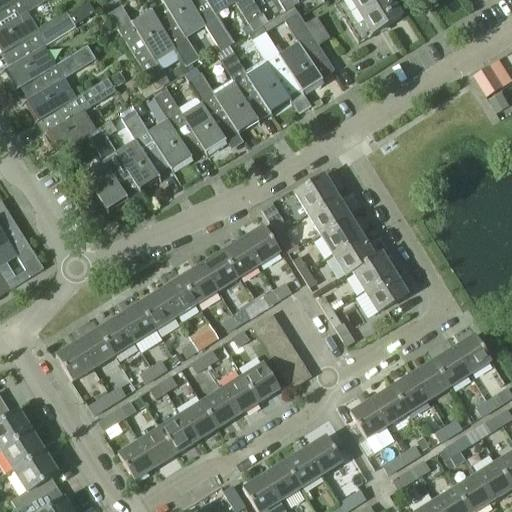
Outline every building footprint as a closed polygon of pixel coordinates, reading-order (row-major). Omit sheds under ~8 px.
[(45,0),(19,0),(16,2),(0,13),(0,52),(3,57),(16,48),(15,48),(33,36),(21,17),(46,1),(45,0)] [(0,0),(0,13),(16,2),(15,0),(0,0)] [(171,48),(182,67),(185,71),(198,62),(182,36),(201,25),(201,24),(190,7),(186,0),(173,0),(162,7),(172,22),(160,29),(160,30),(171,48)] [(186,0),(190,7),(201,24),(201,25),(215,47),(219,54),(228,48),(232,46),(228,39),(212,13),(231,1),(230,0),(186,0)] [(248,0),(230,0),(231,1),(247,27),(260,19),(248,0)] [(283,14),(297,6),(293,0),(289,0),(288,1),(279,7),(283,14)] [(357,47),(402,20),(389,0),(346,0),(334,8),(357,47)] [(8,70),(20,91),(36,80),(50,72),(50,71),(38,53),(75,30),(66,16),(15,48),(16,48),(23,60),(8,70)] [(300,50),(281,62),(280,62),(290,77),(289,77),(298,92),(299,93),(333,72),(318,48),(304,27),(297,16),(284,24),(300,50)] [(152,60),(171,48),(160,30),(160,29),(153,17),(120,37),(154,93),(168,85),(152,60)] [(316,20),(304,27),(318,48),(329,41),(316,20)] [(261,29),(248,37),(251,44),(252,44),(265,36),(261,29)] [(262,61),(243,72),(249,82),(247,82),(257,96),(256,97),(264,109),(266,113),(287,100),(286,99),(298,92),(289,77),(290,77),(280,62),(281,62),(266,37),(265,36),(252,44),(262,61)] [(50,72),(36,80),(44,93),(27,103),(40,123),(38,125),(40,124),(57,113),(56,113),(70,104),(70,103),(59,85),(94,63),(86,48),(50,71),(50,72)] [(219,54),(215,57),(220,64),(233,56),(228,48),(219,54)] [(229,80),(211,91),(217,102),(216,102),(225,116),(225,117),(234,133),(254,120),(252,116),(264,109),(256,97),(257,96),(247,82),(249,82),(243,72),(233,56),(220,64),(229,80)] [(172,72),(172,73),(177,81),(183,77),(185,76),(187,75),(185,71),(182,67),(172,72)] [(485,70),(470,80),(475,88),(483,100),(489,96),(498,91),(485,70)] [(216,102),(217,102),(211,91),(201,77),(188,85),(203,110),(184,122),(183,123),(191,134),(195,142),(202,153),(222,141),(234,133),(225,117),(225,116),(216,102)] [(57,113),(40,124),(46,134),(57,153),(93,133),(81,115),(114,94),(113,92),(106,82),(106,80),(70,103),(70,104),(56,113),(57,113)] [(159,154),(163,162),(168,169),(188,157),(184,149),(195,142),(191,134),(183,123),(184,122),(166,93),(153,101),(169,127),(150,138),(149,139),(159,154)] [(141,104),(135,108),(141,118),(147,115),(141,104)] [(149,139),(150,138),(134,113),(120,122),(136,147),(117,159),(116,159),(135,189),(156,177),(151,169),(163,162),(159,154),(149,139)] [(104,167),(84,179),(103,209),(135,189),(116,159),(117,159),(105,140),(101,133),(88,141),(104,167)] [(307,217),(335,200),(335,199),(337,198),(330,187),(328,188),(322,178),(294,196),(307,217)] [(320,238),(348,220),(347,219),(349,218),(343,208),(341,209),(335,200),(307,217),(320,238)] [(271,206),(261,212),(275,236),(282,232),(286,229),(271,206)] [(354,230),(348,220),(320,238),(332,258),(361,241),(360,239),(362,238),(356,228),(354,230)] [(263,230),(242,243),(258,269),(279,256),(263,230)] [(282,232),(275,236),(284,249),(290,245),(282,232)] [(0,233),(0,262),(13,255),(28,280),(42,272),(20,236),(7,244),(0,233)] [(376,260),(375,259),(369,249),(367,250),(361,241),(332,258),(345,279),(352,275),(352,274),(376,260)] [(258,269),(242,243),(221,256),(238,282),(258,269)] [(217,295),(238,282),(221,256),(200,268),(217,295)] [(380,256),(375,259),(376,260),(352,274),(352,275),(364,295),(393,277),(392,275),(393,274),(388,264),(386,265),(380,256)] [(301,277),(308,273),(299,259),(292,263),(301,277)] [(217,295),(200,268),(180,281),(196,308),(217,295)] [(315,286),(308,273),(301,277),(309,290),(315,286)] [(0,298),(9,292),(0,277),(0,298)] [(398,286),(393,277),(364,295),(377,315),(406,297),(405,295),(406,294),(400,285),(398,286)] [(175,320),(196,308),(180,281),(159,294),(175,320)] [(274,293),(279,301),(290,295),(284,286),(274,293)] [(269,308),(279,301),(274,293),(263,299),(269,308)] [(159,294),(138,307),(154,333),(175,320),(159,294)] [(326,317),(332,313),(323,299),(317,303),(326,317)] [(138,307),(118,320),(134,346),(154,333),(138,307)] [(232,319),(238,329),(249,322),(243,312),(232,319)] [(341,327),(332,313),(326,317),(334,331),(341,327)] [(257,341),(278,328),(271,317),(250,329),(257,341)] [(227,335),(238,329),(232,319),(221,325),(227,335)] [(134,346),(118,320),(97,333),(113,359),(134,346)] [(263,351),(284,338),(278,328),(257,341),(263,351)] [(202,338),(190,345),(196,354),(207,347),(216,341),(211,332),(202,338)] [(93,372),(113,359),(97,333),(76,346),(93,372)] [(236,351),(249,342),(244,334),(230,343),(236,351)] [(270,362),(290,349),(284,338),(263,351),(270,362)] [(474,338),(452,351),(469,377),(490,364),(474,338)] [(186,360),(196,354),(190,345),(180,351),(186,360)] [(93,372),(76,346),(55,359),(71,385),(93,372)] [(276,372),(297,359),(290,349),(270,362),(276,372)] [(452,351),(432,364),(448,390),(469,377),(452,351)] [(213,354),(201,361),(206,369),(218,362),(213,354)] [(178,356),(171,360),(176,367),(182,362),(178,356)] [(283,382),(303,369),(297,359),(276,372),(283,382)] [(206,369),(201,361),(190,368),(195,376),(206,369)] [(161,364),(150,370),(155,379),(166,372),(161,364)] [(432,364),(411,377),(427,403),(448,390),(432,364)] [(262,367),(241,380),(258,406),(279,393),(262,367)] [(309,379),(303,369),(283,382),(289,392),(309,379)] [(155,379),(150,370),(139,377),(145,386),(155,379)] [(411,377),(390,390),(406,416),(427,403),(411,377)] [(160,387),(165,395),(177,388),(172,379),(160,387)] [(241,380),(221,392),(237,419),(258,406),(241,380)] [(154,402),(165,395),(160,387),(149,393),(154,402)] [(108,397),(114,405),(125,398),(119,390),(108,397)] [(390,390),(369,403),(386,429),(406,416),(390,390)] [(221,392),(200,405),(217,431),(237,419),(221,392)] [(505,392),(485,404),(491,413),(511,401),(505,392)] [(93,418),(114,405),(108,397),(87,409),(93,418)] [(386,429),(369,403),(348,416),(364,442),(386,429)] [(485,404),(475,411),(480,420),(491,413),(485,404)] [(118,413),(124,421),(136,414),(130,405),(118,413)] [(217,431),(200,405),(180,418),(196,444),(217,431)] [(0,453),(30,435),(24,426),(27,424),(20,414),(18,415),(17,413),(0,423),(0,453)] [(103,434),(124,421),(118,413),(98,425),(103,434)] [(507,413),(496,420),(501,427),(511,421),(507,413)] [(175,457),(196,444),(180,418),(159,431),(175,457)] [(501,427),(496,420),(485,426),(490,434),(501,427)] [(455,423),(444,430),(450,438),(461,432),(455,423)] [(450,438),(444,430),(434,437),(439,445),(450,438)] [(175,457),(159,431),(138,444),(154,470),(175,457)] [(31,435),(30,435),(0,453),(0,454),(12,475),(43,455),(37,446),(39,445),(32,434),(31,435)] [(325,439),(304,452),(320,479),(341,466),(325,439)] [(466,439),(455,445),(460,454),(471,447),(466,439)] [(133,483),(154,470),(138,444),(117,457),(133,483)] [(460,454),(455,445),(444,452),(449,461),(460,454)] [(414,449),(402,456),(407,465),(419,457),(414,449)] [(304,452),(283,465),(300,492),(320,479),(304,452)] [(511,454),(494,465),(511,492),(511,490),(511,454)] [(48,464),(43,455),(12,475),(25,495),(10,504),(14,511),(22,511),(56,491),(49,481),(57,476),(56,474),(57,474),(50,463),(48,464)] [(402,456),(382,469),(387,477),(407,465),(402,456)] [(283,465),(262,478),(279,505),(300,492),(283,465)] [(424,465),(412,472),(417,481),(429,473),(424,465)] [(494,465),(474,478),(490,504),(511,492),(494,465)] [(412,472),(392,484),(397,493),(417,481),(412,472)] [(267,511),(279,505),(262,478),(241,491),(254,511),(267,511)] [(474,478),(453,491),(465,511),(478,511),(490,504),(474,478)] [(233,511),(241,511),(244,510),(231,490),(222,495),(233,511)] [(56,491),(22,511),(72,511),(66,501),(64,503),(63,501),(62,501),(56,491)] [(465,511),(453,491),(432,504),(437,511),(465,511)] [(360,493),(338,507),(340,511),(348,511),(365,502),(360,493)]
